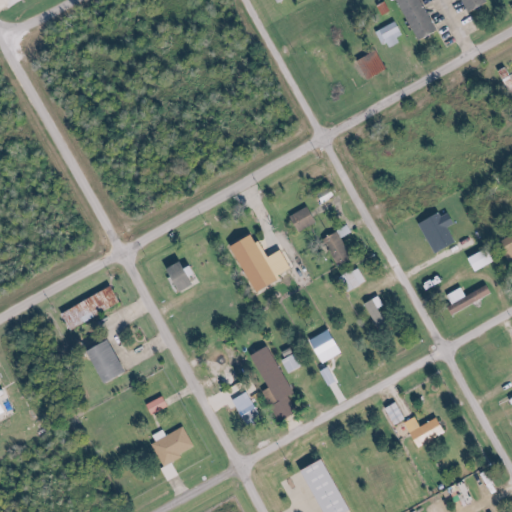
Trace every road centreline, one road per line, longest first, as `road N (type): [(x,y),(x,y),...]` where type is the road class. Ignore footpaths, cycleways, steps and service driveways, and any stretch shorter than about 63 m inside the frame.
road 1 (residential): [(0,320),(511,33)]
road 2 (residential): [(265,511),(0,27)]
road 3 (residential): [(511,475),(246,0)]
road 4 (residential): [(240,465),(511,309)]
